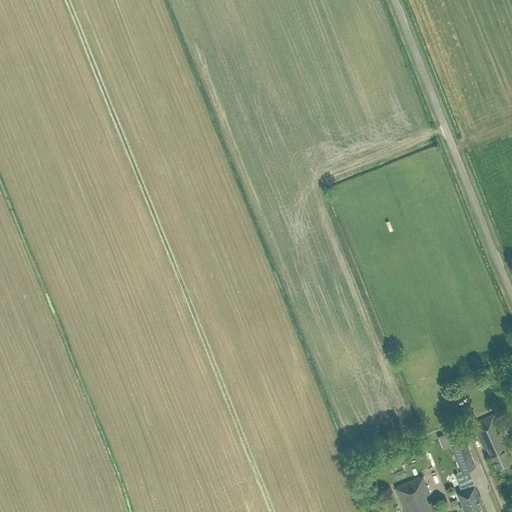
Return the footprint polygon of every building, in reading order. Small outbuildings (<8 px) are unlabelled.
[(496,468),(510,461),(504,447),(509,444),(495,412),(472,423),(476,433),(483,448),(486,447),(496,468)] [(472,423),(465,425),(469,436),(476,433),(472,423)] [(445,432),(437,435),(441,446),(449,442),(450,445),(457,460),(460,468),(461,470),(461,471),(468,468),(475,465),(463,436),(465,436),(460,426),(456,427),(445,432)] [(428,501),(425,494),(430,492),(422,475),(394,486),(404,511),(432,511),(431,509),(435,507),(432,499),(428,501)] [(456,491),(464,511),(485,511),(474,484),(456,491)] [(455,498),(449,500),(452,507),(458,504),(455,498)]
